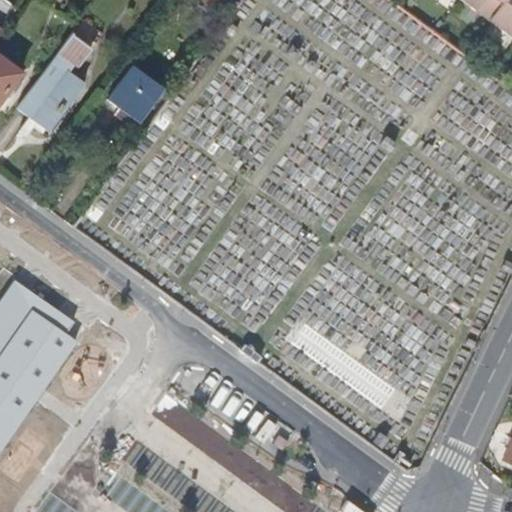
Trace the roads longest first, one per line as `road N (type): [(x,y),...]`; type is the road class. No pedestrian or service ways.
road 1 (residential): [(0,192),(397,495),(429,503)]
road 2 (tertiary): [(429,503),(511,331)]
